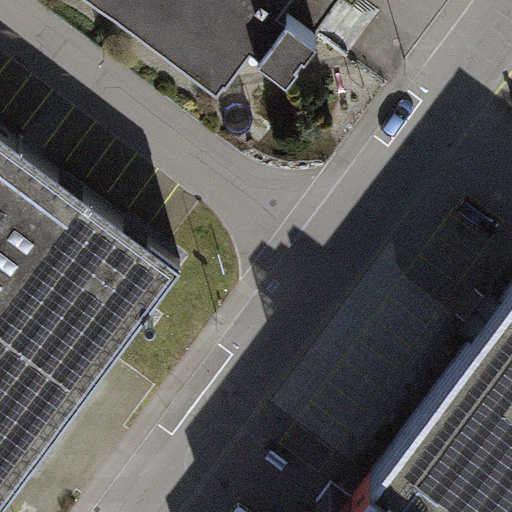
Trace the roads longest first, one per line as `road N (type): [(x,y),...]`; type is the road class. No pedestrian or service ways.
road 1 (residential): [(330,256),(0,10)]
road 2 (residential): [(137,511),(330,256)]
road 3 (residential): [(330,256),(511,10)]
